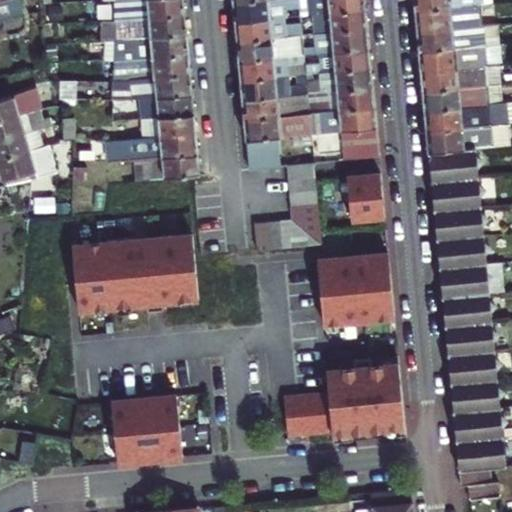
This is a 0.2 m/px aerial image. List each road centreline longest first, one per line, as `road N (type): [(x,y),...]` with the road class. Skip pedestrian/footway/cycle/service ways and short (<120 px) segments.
road 1 (residential): [(390,0),(431,454)]
road 2 (residential): [(431,454),(68,487)]
road 3 (residential): [(210,0),(233,242)]
